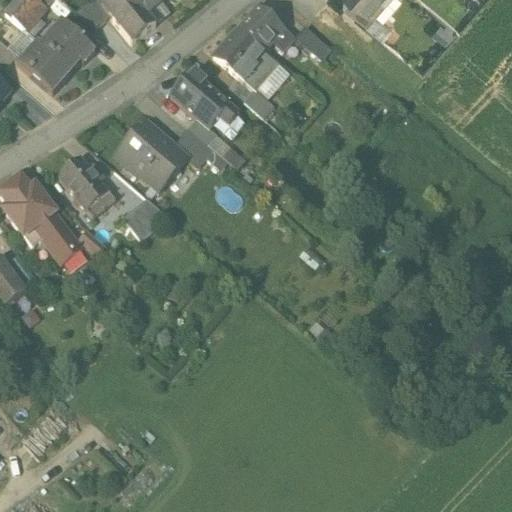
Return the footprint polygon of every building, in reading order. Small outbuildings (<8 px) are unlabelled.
[(31,0),(24,0),(6,17),(21,31),(42,10),(31,0)] [(56,2),(53,0),(31,0),(42,10),(46,14),(56,2)] [(112,0),(101,10),(100,11),(109,21),(131,48),(154,30),(145,20),(161,6),(155,0),(112,0)] [(370,16),(352,0),(350,0),(342,10),(366,30),(377,17),(372,13),(370,16)] [(352,0),(370,16),(372,13),(383,0),(352,0)] [(101,10),(95,2),(76,18),(94,33),(109,21),(100,11),(101,10)] [(42,10),(21,31),(29,38),(49,16),(46,14),(42,10)] [(272,47),(284,34),(257,11),(235,35),(263,58),(272,47)] [(82,67),(93,54),(59,24),(51,33),(55,37),(43,49),(70,74),(78,64),(82,67)] [(332,54),(305,31),(295,42),(321,64),(332,54)] [(296,44),(284,34),(272,47),(285,58),(296,44)] [(263,58),(235,35),(213,60),(256,97),(267,83),(266,82),(276,70),(263,58)] [(35,43),(19,60),(25,65),(41,47),(35,43)] [(17,62),(0,46),(0,68),(6,75),(14,66),(17,62)] [(49,98),(70,74),(43,49),(41,47),(25,65),(19,60),(17,62),(14,66),(49,98)] [(236,120),(239,118),(204,88),(207,86),(192,74),(169,101),(196,124),(197,123),(208,110),(219,119),(218,124),(218,133),(232,145),(246,129),(236,120)] [(0,82),(0,114),(16,96),(0,82)] [(274,112),(256,97),(246,109),(264,124),(274,112)] [(208,110),(197,123),(210,134),(218,124),(219,119),(208,110)] [(210,134),(197,123),(196,124),(188,133),(208,150),(216,140),(210,134)] [(172,151),(145,129),(133,143),(131,141),(114,160),(133,176),(135,174),(159,194),(185,164),(186,163),(172,151)] [(208,150),(188,133),(172,151),(186,163),(185,164),(195,172),(212,153),(208,150)] [(81,162),(57,181),(92,224),(116,204),(101,186),(105,183),(95,169),(90,173),(81,162)] [(81,253),(34,191),(30,195),(21,183),(0,199),(9,211),(4,215),(32,251),(42,244),(61,269),(81,253)] [(166,221),(146,203),(135,217),(155,234),(166,221)] [(135,217),(132,215),(124,223),(143,245),(155,234),(135,217)] [(105,251),(87,235),(79,244),(97,260),(105,251)] [(0,303),(6,311),(23,298),(0,268),(0,303)] [(432,281),(421,295),(431,303),(442,289),(432,281)]
